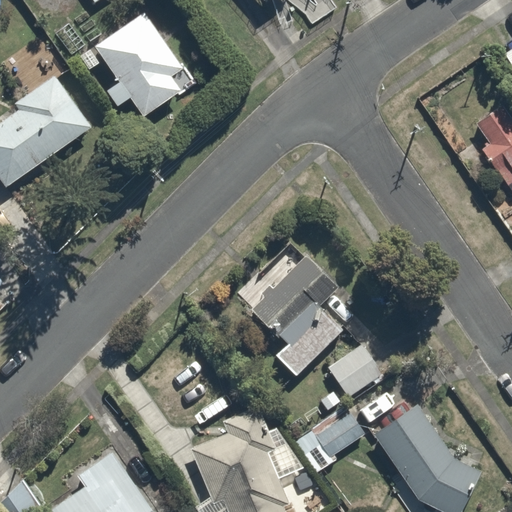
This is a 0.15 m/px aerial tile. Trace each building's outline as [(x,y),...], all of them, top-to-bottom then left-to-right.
[(189,71),(148,16),(80,58),(91,73),(107,62),(122,82),(109,92),(122,110),(134,101),(148,120),(186,92),(177,80),(189,71)] [(33,42),(3,64),(21,89),(52,67),(33,42)] [(20,113),(0,126),(0,173),(12,190),(96,132),(58,77),(16,106),(20,113)] [(490,144),(482,149),(511,191),(511,115),(505,105),(477,125),(490,144)] [(340,290),(307,256),(250,312),(286,349),(278,357),(298,379),(348,330),(324,305),(340,290)] [(365,345),(329,367),(349,400),(385,377),(365,345)] [(389,429),(377,437),(424,502),(440,511),(448,511),(469,501),(469,480),(418,409),(411,415),(402,403),(382,418),(389,429)] [(231,438),(196,454),(215,497),(200,504),(203,511),(299,511),(286,481),(306,472),(285,427),(273,432),(261,404),(224,421),(231,438)] [(352,417),(320,438),(331,455),(363,433),(352,417)] [(86,486),(53,510),(54,511),(158,511),(114,451),(79,476),(86,486)] [(26,486),(1,507),(5,511),(30,511),(41,504),(26,486)]
